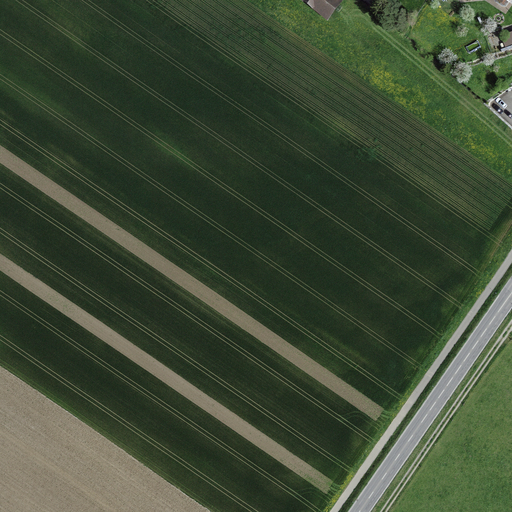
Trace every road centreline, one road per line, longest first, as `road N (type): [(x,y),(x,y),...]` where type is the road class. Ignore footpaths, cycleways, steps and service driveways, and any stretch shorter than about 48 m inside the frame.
road 1 (track): [(511,257),(332,511)]
road 2 (primary): [(358,511),(511,292)]
road 3 (track): [(383,511),(511,326)]
